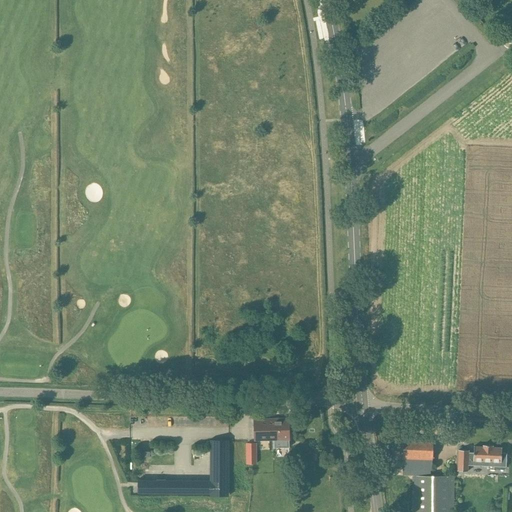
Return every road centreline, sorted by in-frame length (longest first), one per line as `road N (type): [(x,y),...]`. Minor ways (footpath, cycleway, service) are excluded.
road 1 (secondary): [(362,406),(350,158),(327,0)]
road 2 (unclassified): [(362,406),(0,393)]
road 3 (tertiary): [(511,412),(362,406)]
